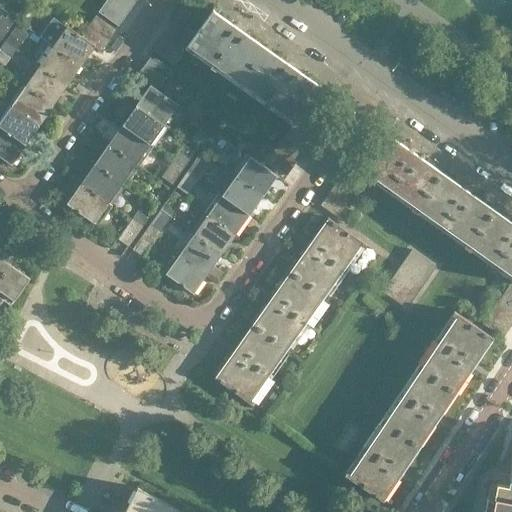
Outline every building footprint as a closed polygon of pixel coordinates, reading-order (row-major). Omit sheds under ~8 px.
[(105,0),(104,2),(126,16),(133,5),(125,0),(105,0)] [(104,2),(96,14),(117,29),(126,16),(104,2)] [(186,48),(187,48),(240,86),(267,48),(214,10),(197,33),(196,33),(189,44),(186,48)] [(96,14),(88,25),(110,40),(117,29),(96,14)] [(0,25),(9,32),(15,24),(2,15),(0,18),(0,25)] [(177,20),(170,30),(189,44),(196,33),(177,20)] [(22,41),(28,33),(15,24),(9,32),(22,41)] [(0,38),(3,40),(9,32),(0,25),(0,38)] [(68,25),(53,45),(82,65),(95,47),(96,45),(82,35),(68,25)] [(88,25),(82,35),(96,45),(95,47),(102,52),(110,40),(88,25)] [(170,30),(162,41),(182,55),(187,48),(186,48),(189,44),(170,30)] [(16,49),(22,41),(9,32),(3,40),(16,49)] [(0,49),(10,57),(16,49),(3,40),(0,45),(0,49)] [(162,41),(155,51),(175,65),(182,55),(162,41)] [(53,45),(39,65),(68,85),(82,65),(53,45)] [(267,48),(240,86),(293,123),(300,114),(301,114),(321,86),(267,48)] [(0,61),(4,65),(10,57),(0,49),(0,61)] [(155,51),(146,65),(166,78),(175,65),(155,51)] [(39,65),(26,85),(54,105),(68,85),(39,65)] [(166,78),(146,65),(138,76),(151,85),(151,84),(158,89),(166,78)] [(148,88),(137,104),(165,124),(179,104),(158,89),(151,84),(151,85),(148,88)] [(54,105),(26,85),(12,104),(41,124),(54,105)] [(12,104),(0,121),(0,126),(26,145),(41,124),(12,104)] [(137,104),(123,124),(151,144),(165,124),(137,104)] [(294,124),(293,125),(313,139),(321,128),(301,114),(300,114),(293,123),(294,124)] [(123,124),(109,143),(138,163),(151,144),(123,124)] [(293,125),(286,135),(306,149),(313,139),(293,125)] [(0,126),(0,155),(12,164),(26,145),(0,126)] [(387,133),(361,171),(360,171),(369,177),(414,208),(441,171),(387,133)] [(286,135),(279,145),(298,159),(306,149),(286,135)] [(109,143),(95,163),(124,183),(138,163),(109,143)] [(190,161),(196,153),(184,144),(178,152),(190,161)] [(279,145),(272,155),(292,169),(298,159),(279,145)] [(185,168),(190,161),(178,152),(173,160),(185,168)] [(202,169),(208,161),(196,153),(190,161),(202,169)] [(251,154),(236,174),(264,194),(277,176),(276,175),(277,175),(264,165),(265,164),(251,154)] [(272,155),(265,164),(264,165),(277,175),(276,175),(277,176),(284,180),(292,169),(272,155)] [(179,177),(185,168),(173,160),(167,168),(179,177)] [(197,177),(202,169),(190,161),(185,168),(197,177)] [(95,163),(82,183),(110,203),(124,183),(95,163)] [(350,163),(344,172),(363,185),(369,177),(360,171),(361,171),(350,163)] [(173,185),(179,177),(167,168),(161,176),(173,185)] [(191,185),(197,177),(185,168),(179,177),(191,185)] [(441,171),(414,208),(468,246),(494,209),(441,171)] [(344,172),(336,182),(356,196),(363,185),(344,172)] [(236,174),(222,194),(250,214),(264,194),(236,174)] [(186,194),(191,185),(179,177),(173,185),(186,194)] [(336,182),(329,193),(348,207),(356,196),(336,182)] [(110,203),(82,183),(67,203),(96,223),(110,203)] [(348,207),(329,193),(321,204),(340,218),(348,207)] [(222,194),(208,214),(236,234),(250,214),(222,194)] [(165,201),(160,208),(171,216),(173,213),(169,204),(165,201)] [(160,208),(149,224),(160,232),(171,216),(160,208)] [(511,221),(494,209),(468,246),(511,277),(511,221)] [(138,210),(132,219),(142,226),(149,218),(138,210)] [(188,230),(194,234),(222,254),(236,234),(208,214),(202,210),(188,230)] [(329,218),(311,243),(348,270),(367,243),(329,218)] [(132,219),(118,238),(128,246),(133,239),(142,226),(132,219)] [(149,224),(132,249),(142,256),(160,232),(149,224)] [(194,234),(180,253),(208,273),(222,254),(194,234)] [(311,243),(290,274),(327,300),(348,270),(311,243)] [(436,265),(412,248),(383,290),(407,307),(436,265)] [(180,253),(166,273),(193,293),(208,273),(180,253)] [(0,297),(10,305),(30,278),(0,257),(0,297)] [(290,274),(271,300),(309,326),(327,300),(290,274)] [(511,293),(506,290),(498,301),(511,310),(511,293)] [(271,300),(255,323),(292,350),(309,326),(271,300)] [(511,310),(498,301),(491,311),(511,325),(511,322),(511,310)] [(454,309),(434,340),(472,366),(492,336),(454,309)] [(511,325),(491,311),(484,322),(503,336),(511,325)] [(255,323),(235,352),(272,378),(292,350),(255,323)] [(434,340),(417,365),(456,391),(472,366),(434,340)] [(235,352),(216,379),(253,405),(272,378),(235,352)] [(456,391),(417,365),(399,392),(438,418),(456,391)] [(438,418),(399,392),(380,420),(419,446),(438,418)] [(380,420),(362,446),(401,472),(419,446),(380,420)] [(362,446),(344,473),(383,499),(401,472),(362,446)] [(511,511),(511,460),(507,485),(496,482),(496,484),(489,482),(487,495),(486,495),(482,511),(511,511)] [(138,487),(124,511),(177,511),(179,509),(138,487)]
